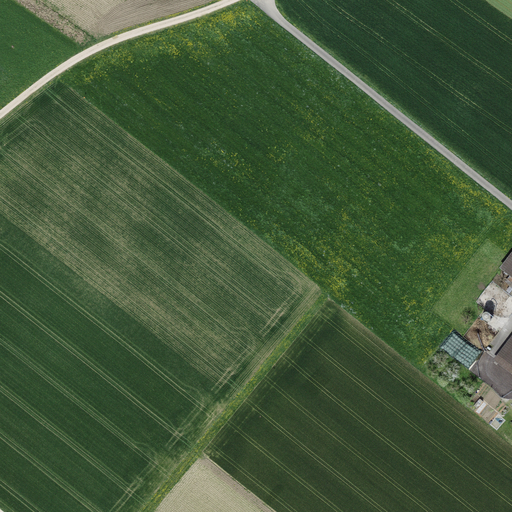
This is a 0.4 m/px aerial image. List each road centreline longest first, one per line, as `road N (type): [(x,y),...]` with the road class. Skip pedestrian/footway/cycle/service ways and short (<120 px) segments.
road 1 (unclassified): [(266,0),(318,53),(511,207)]
road 2 (track): [(230,0),(81,55),(0,114)]
